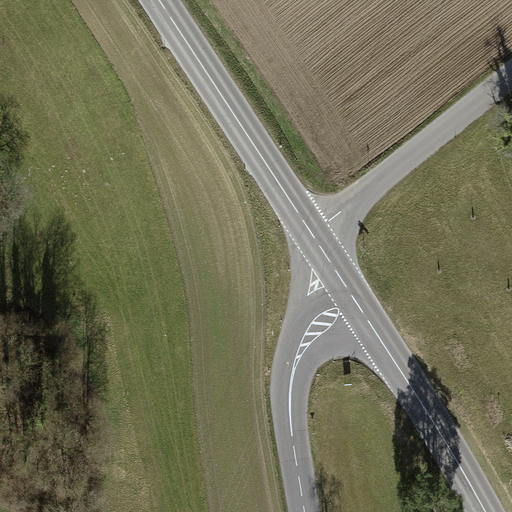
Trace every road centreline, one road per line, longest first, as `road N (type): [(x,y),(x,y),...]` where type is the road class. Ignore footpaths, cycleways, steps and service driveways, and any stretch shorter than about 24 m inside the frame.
road 1 (tertiary): [(309,232),(155,0)]
road 2 (tertiary): [(484,511),(409,377),(349,292)]
road 3 (tertiary): [(309,232),(511,77)]
road 4 (tertiary): [(349,292),(320,314),(296,358),(291,416),(306,511)]
